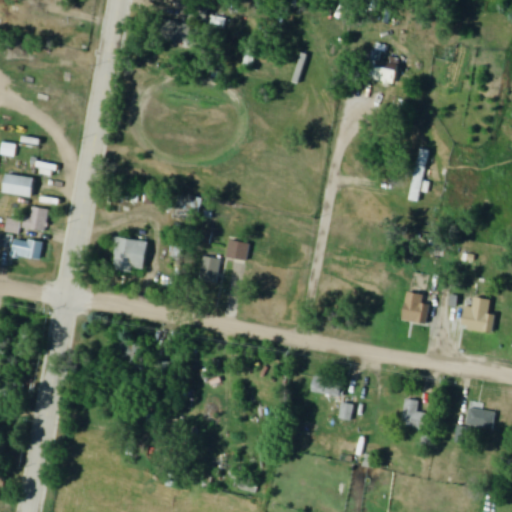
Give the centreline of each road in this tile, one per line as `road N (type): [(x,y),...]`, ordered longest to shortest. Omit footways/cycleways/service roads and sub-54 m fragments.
road 1 (residential): [(511,375),(0,284)]
road 2 (residential): [(31,511),(119,0)]
